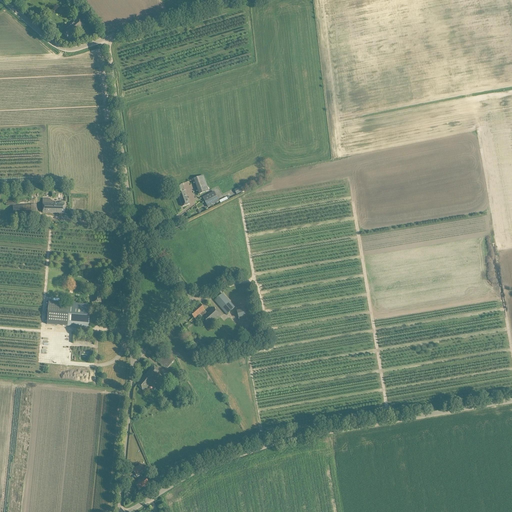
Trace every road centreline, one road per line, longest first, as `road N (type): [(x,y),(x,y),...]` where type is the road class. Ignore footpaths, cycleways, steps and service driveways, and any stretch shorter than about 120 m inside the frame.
road 1 (unclassified): [(511,400),(272,442),(198,469),(128,511)]
road 2 (unclassified): [(130,367),(187,306),(187,294),(129,220)]
road 3 (unclassified): [(129,220),(107,39)]
road 4 (unclassified): [(130,367),(129,220)]
road 5 (unclassified): [(107,39),(246,0)]
road 6 (unclassified): [(120,511),(130,367)]
road 7 (unclassified): [(107,39),(65,49),(2,0)]
